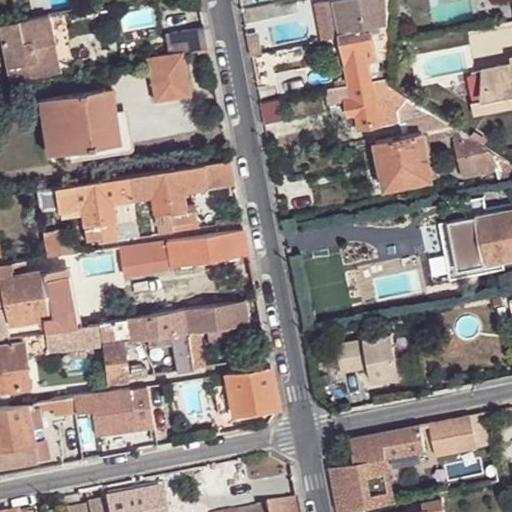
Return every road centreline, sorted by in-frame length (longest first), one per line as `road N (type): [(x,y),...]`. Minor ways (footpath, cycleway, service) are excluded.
road 1 (residential): [(303,433),(218,0)]
road 2 (unclassified): [(0,492),(303,433)]
road 3 (unclassified): [(303,433),(511,392)]
